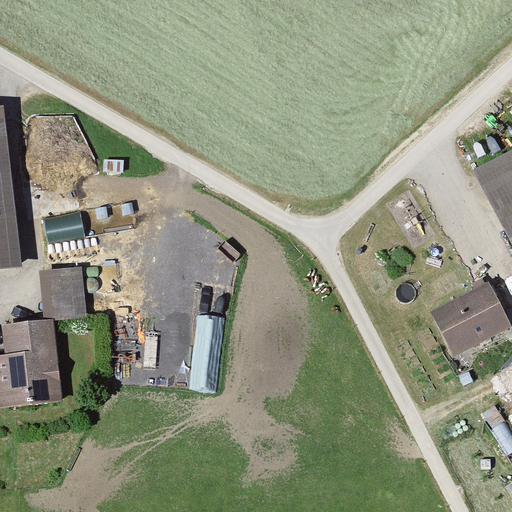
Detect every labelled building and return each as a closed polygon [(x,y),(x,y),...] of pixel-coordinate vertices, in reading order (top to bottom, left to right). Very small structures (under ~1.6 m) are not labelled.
[(5,115),(0,115),(0,276),(24,273),(5,115)] [(511,157),(473,177),(511,258),(511,157)] [(48,215),(51,240),(87,235),(84,211),(48,215)] [(45,318),(88,316),(86,266),(43,267),(45,318)] [(488,291),(435,319),(456,363),(511,334),(488,291)] [(54,324),(0,329),(0,412),(62,407),(54,324)]
